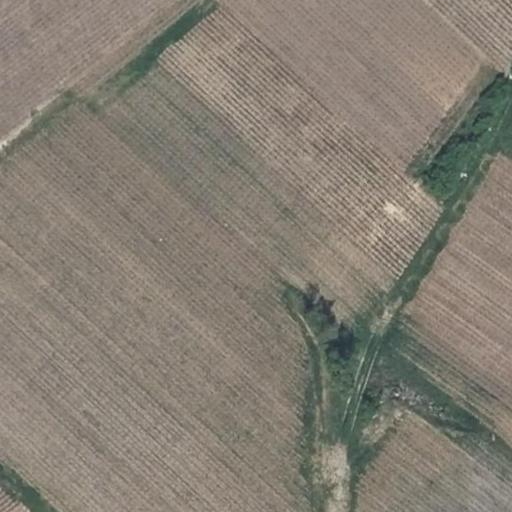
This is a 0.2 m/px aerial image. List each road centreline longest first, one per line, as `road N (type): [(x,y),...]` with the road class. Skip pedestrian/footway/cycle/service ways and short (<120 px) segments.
road 1 (track): [(511,140),(383,316),(358,383),(346,511)]
road 2 (track): [(192,0),(0,154)]
